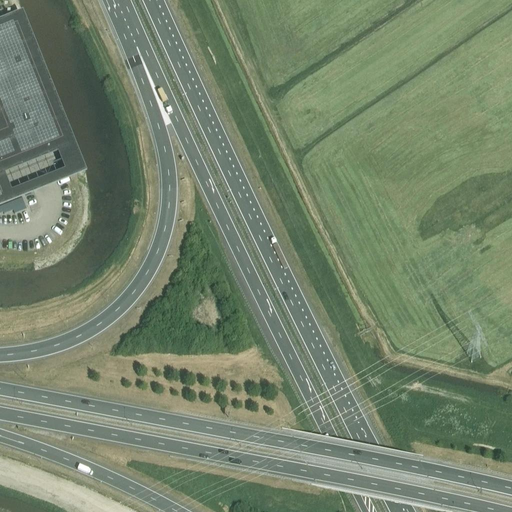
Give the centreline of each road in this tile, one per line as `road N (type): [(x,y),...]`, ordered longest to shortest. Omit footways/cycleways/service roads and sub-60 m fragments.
road 1 (trunk): [(397,511),(149,0)]
road 2 (trunk): [(511,488),(0,389)]
road 3 (trunk): [(140,46),(364,511)]
road 4 (trunk): [(0,413),(498,511)]
road 5 (trunk): [(140,46),(168,171),(161,242),(140,284),(101,323),(55,346),(0,356)]
road 6 (trunk): [(0,436),(177,511)]
